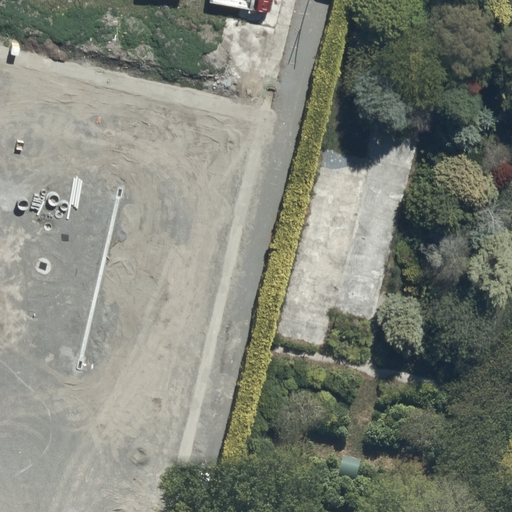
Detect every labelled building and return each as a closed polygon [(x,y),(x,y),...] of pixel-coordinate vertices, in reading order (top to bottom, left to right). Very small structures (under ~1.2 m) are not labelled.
[(279,11),(235,0),(213,0),(182,129),(246,144),(279,11)] [(418,110),(327,87),(269,319),(322,332),(331,296),(369,305),(418,110)] [(64,175),(52,172),(47,196),(86,205),(91,184),(64,178),(64,175)] [(160,196),(100,182),(94,208),(101,210),(98,221),(151,233),(160,196)] [(186,333),(0,287),(0,366),(168,408),(186,333)] [(290,460),(279,429),(255,438),(266,469),(290,460)]
